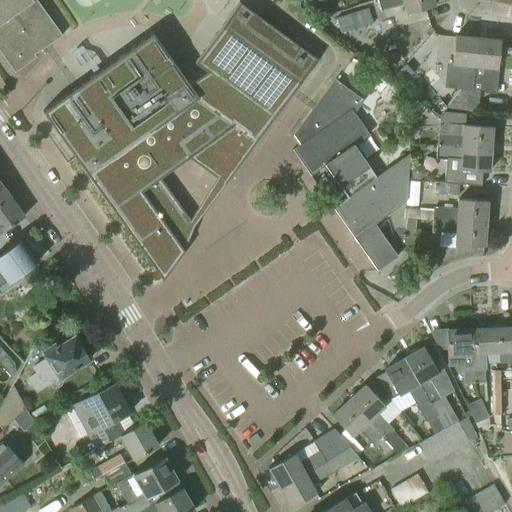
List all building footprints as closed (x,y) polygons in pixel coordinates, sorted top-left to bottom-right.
[(0,0),(0,52),(14,73),(36,58),(34,56),(62,36),(36,0),(0,0)] [(434,7),(432,0),(378,0),(377,0),(381,13),(404,6),(407,15),(434,7)] [(42,112),(162,281),(183,252),(190,221),(159,178),(188,158),(225,185),(317,60),(239,3),(194,64),(207,72),(189,85),(153,33),(42,112)] [(337,19),(342,34),(353,31),(348,15),(337,19)] [(473,91),(478,39),(455,36),(451,78),(450,78),(446,110),(458,111),(460,90),(473,91)] [(500,41),(478,39),(473,91),(460,90),(458,111),(477,113),(479,91),(485,92),(487,67),(498,68),(500,41)] [(409,155),(372,180),(349,148),(369,135),(354,114),(364,101),(336,80),(312,112),(313,113),(316,111),(318,114),(297,142),(299,145),(292,150),(310,176),(330,163),(335,171),(331,174),(347,198),(333,208),(377,272),(397,257),(374,225),(406,202),(409,155)] [(490,150),(492,127),(465,125),(466,115),(444,113),(443,112),(438,119),(439,120),(439,133),(438,133),(437,147),(490,150)] [(489,173),(490,150),(437,147),(437,159),(462,161),(461,171),(489,173)] [(420,164),(414,164),(409,168),(408,175),(413,180),(419,180),(424,176),(424,169),(420,164)] [(458,196),(459,185),(435,183),(434,195),(458,196)] [(3,188),(0,184),(0,203),(9,197),(3,188)] [(0,233),(24,217),(9,197),(0,203),(0,233)] [(485,224),(487,201),(458,199),(458,210),(434,208),(433,211),(433,220),(485,224)] [(404,219),(417,220),(433,221),(433,220),(433,211),(405,209),(404,219)] [(417,221),(407,220),(406,230),(416,231),(417,221)] [(484,247),(485,224),(433,220),(433,221),(432,233),(456,235),(455,245),(484,247)] [(20,275),(37,263),(20,240),(0,254),(0,296),(23,279),(20,275)] [(431,256),(432,241),(423,241),(422,255),(431,256)] [(511,328),(497,329),(498,352),(499,362),(511,361),(511,328)] [(498,352),(497,329),(471,330),(473,354),(498,352)] [(476,383),(475,371),(473,354),(471,330),(446,331),(448,366),(464,365),(465,384),(476,383)] [(87,353),(85,349),(82,347),(80,345),(78,346),(72,337),(56,348),(54,345),(44,352),(48,358),(33,368),(37,374),(28,379),(37,392),(48,385),(49,386),(52,388),(57,389),(61,387),(62,382),(61,379),(90,360),(88,357),(87,353)] [(451,387),(442,368),(438,371),(424,348),(403,359),(438,416),(437,417),(444,429),(454,426),(436,395),(451,387)] [(438,416),(403,359),(384,370),(400,396),(408,391),(426,423),(427,423),(427,422),(437,417),(438,416)] [(485,383),(484,370),(475,371),(476,383),(485,383)] [(494,415),(500,415),(500,370),(491,370),(492,415),(494,415)] [(130,413),(114,384),(72,408),(96,450),(118,437),(111,424),(130,413)] [(377,413),(385,406),(365,385),(348,400),(399,453),(407,449),(392,432),(394,431),(377,413)] [(0,427),(2,430),(25,409),(12,386),(0,407),(0,427)] [(399,453),(348,400),(332,416),(352,437),(358,431),(375,448),(376,447),(383,455),(391,450),(396,455),(399,453)] [(488,418),(480,400),(466,406),(475,424),(488,418)] [(444,429),(437,417),(427,422),(427,423),(434,435),(444,429)] [(467,420),(460,424),(469,440),(475,437),(470,426),(467,420)] [(158,447),(144,422),(120,436),(133,460),(158,447)] [(429,464),(468,441),(469,440),(460,424),(454,426),(444,429),(434,435),(418,444),(429,464)] [(279,488),(350,448),(333,429),(313,442),(319,451),(298,463),(293,454),(268,469),(279,488)] [(0,488),(25,465),(5,443),(0,447),(0,488)] [(311,485),(331,473),(358,458),(350,448),(279,488),(291,508),(316,494),(311,485)] [(177,481),(171,471),(174,469),(169,460),(166,461),(164,458),(133,476),(145,497),(129,506),(118,511),(142,511),(148,508),(181,489),(177,481)] [(132,476),(124,464),(102,477),(110,489),(132,476)] [(421,471),(394,486),(404,504),(431,489),(421,471)] [(457,511),(491,511),(505,504),(493,485),(454,507),(457,511)] [(191,511),(194,511),(192,507),(194,506),(189,498),(187,499),(181,489),(148,508),(150,511),(191,511)] [(29,492),(0,502),(0,504),(2,511),(22,511),(34,508),(29,492)] [(96,511),(99,511),(92,497),(72,509),(73,511),(96,511)] [(368,511),(362,502),(350,509),(344,499),(321,511),(368,511)]
